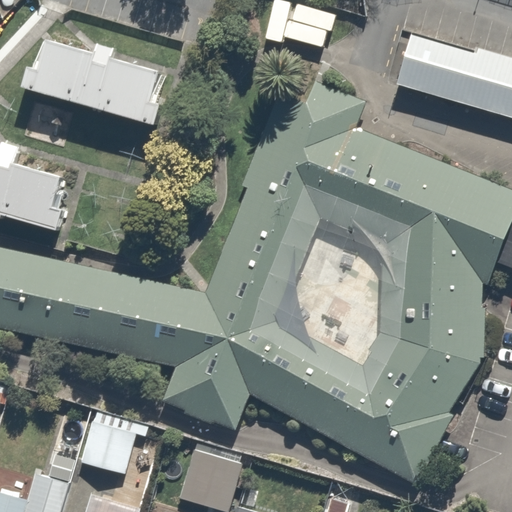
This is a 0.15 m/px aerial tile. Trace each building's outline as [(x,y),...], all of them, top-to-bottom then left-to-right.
[(511,65),(416,37),(400,90),(511,123),(511,65)] [(31,69),(25,93),(157,129),(172,74),(112,57),(114,50),(92,44),(90,52),(47,40),(38,71),(31,69)] [(306,104),(281,94),(242,185),(248,188),(205,293),(0,247),(0,329),(175,367),(162,400),(236,430),(250,396),(414,479),(483,359),(486,308),(482,308),(483,284),(488,285),(511,224),(511,189),(357,127),(366,101),(315,82),(306,104)] [(0,218),(53,236),(70,182),(13,163),(16,153),(0,147),(0,218)] [(142,424),(102,411),(86,463),(125,476),(142,424)] [(228,511),(242,463),(194,450),(180,500),(225,511),(228,511)] [(30,507),(0,499),(0,511),(68,511),(80,466),(60,461),(56,478),(38,474),(30,507)] [(141,511),(143,508),(91,492),(85,511),(141,511)]
